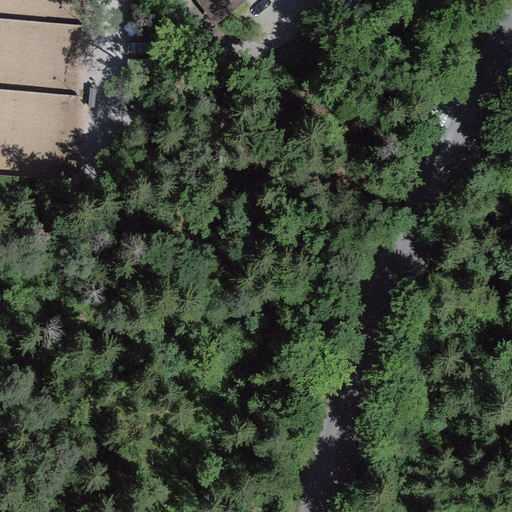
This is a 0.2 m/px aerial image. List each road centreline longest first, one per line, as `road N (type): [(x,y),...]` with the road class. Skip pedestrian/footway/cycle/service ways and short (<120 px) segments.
road 1 (unclassified): [(472,133),(371,344),(320,511)]
road 2 (unclassified): [(472,133),(420,90),(350,0)]
